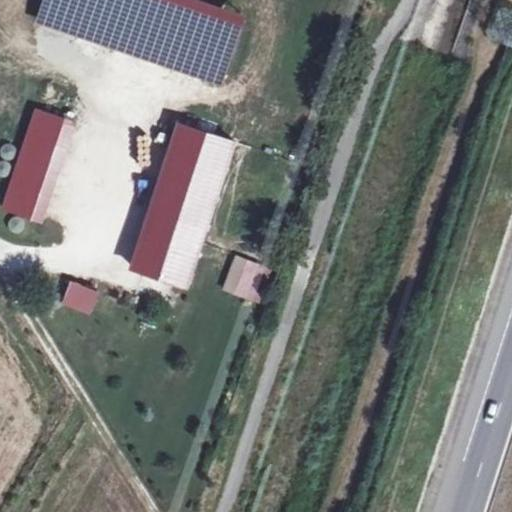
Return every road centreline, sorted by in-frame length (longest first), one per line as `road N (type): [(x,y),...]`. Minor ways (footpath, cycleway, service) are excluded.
road 1 (track): [(0,261),(160,511)]
road 2 (track): [(0,254),(45,261),(91,256),(123,155)]
road 3 (motorway): [(511,360),(463,511)]
